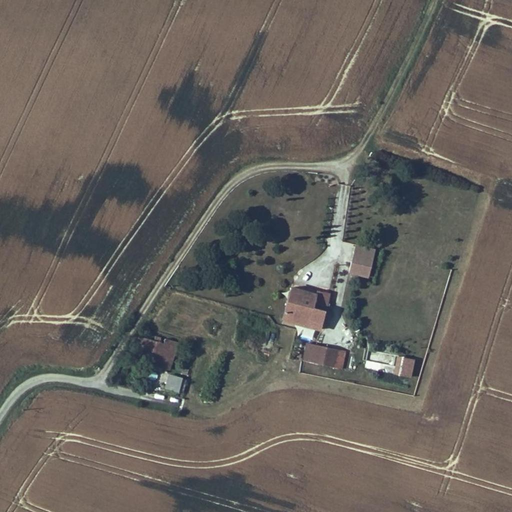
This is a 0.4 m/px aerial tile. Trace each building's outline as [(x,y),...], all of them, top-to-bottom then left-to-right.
[(368,275),(375,247),(356,242),(348,270),(368,275)] [(315,291),(291,284),(286,302),(298,306),(294,321),(320,328),(330,291),(316,287),(315,291)] [(298,306),(286,302),(282,317),(294,321),(298,306)] [(163,341),(140,333),(132,356),(169,369),(179,342),(165,337),(163,341)] [(342,367),(346,350),(306,342),(303,359),(342,367)] [(392,370),(393,352),(368,350),(367,368),(392,370)] [(410,375),(413,358),(396,354),(392,372),(410,375)] [(167,371),(163,386),(178,390),(182,376),(167,371)]
